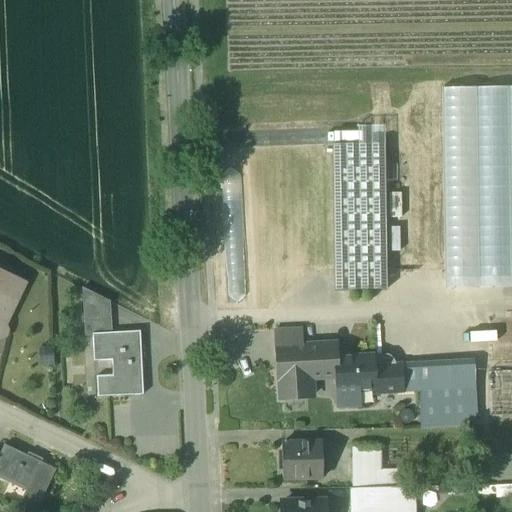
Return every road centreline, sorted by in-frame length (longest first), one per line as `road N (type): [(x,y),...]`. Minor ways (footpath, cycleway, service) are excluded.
road 1 (residential): [(199,498),(173,0)]
road 2 (residential): [(158,488),(0,415)]
